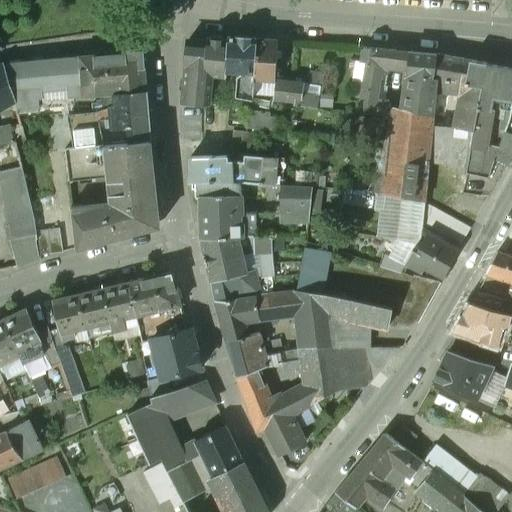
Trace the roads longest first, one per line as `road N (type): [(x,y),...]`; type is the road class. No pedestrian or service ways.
road 1 (residential): [(511,188),(407,380),(301,511)]
road 2 (residential): [(511,47),(318,24),(171,27)]
road 3 (residential): [(183,234),(214,355),(284,511)]
road 4 (residential): [(171,27),(168,135),(183,234)]
road 5 (residential): [(0,282),(183,234)]
road 6 (residential): [(171,27),(143,40),(0,57)]
